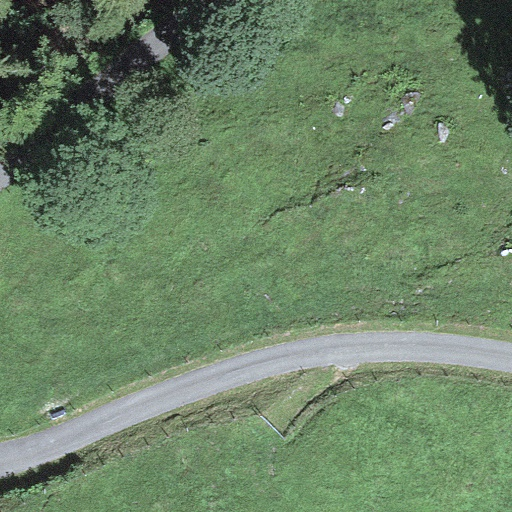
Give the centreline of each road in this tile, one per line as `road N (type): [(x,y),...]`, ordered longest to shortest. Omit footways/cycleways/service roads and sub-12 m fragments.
road 1 (unclassified): [(0,459),(226,371),(355,341),(511,351)]
road 2 (unclassified): [(219,0),(126,57),(0,188)]
